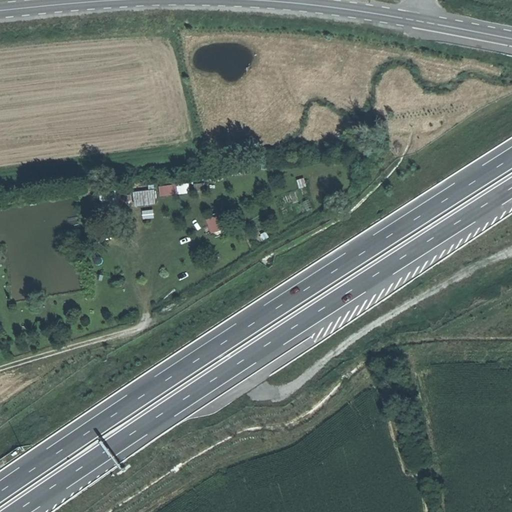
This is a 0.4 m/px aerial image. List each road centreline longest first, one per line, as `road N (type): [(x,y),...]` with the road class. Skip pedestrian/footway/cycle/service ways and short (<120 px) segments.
road 1 (motorway): [(511,158),(0,492)]
road 2 (motorway): [(12,511),(511,188)]
road 3 (tertiary): [(311,3),(511,37)]
road 4 (track): [(134,280),(146,319),(139,329),(0,369)]
road 5 (tertiary): [(149,0),(0,13)]
